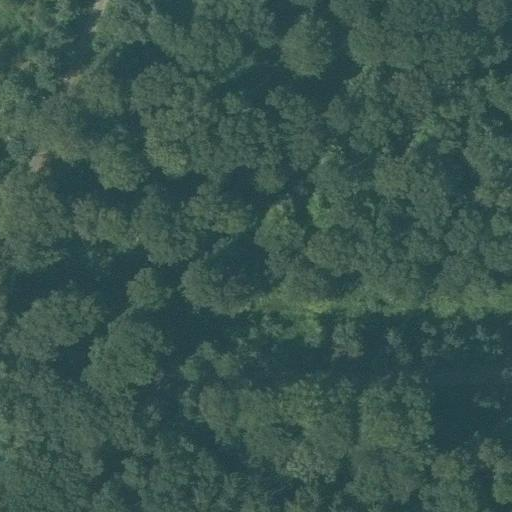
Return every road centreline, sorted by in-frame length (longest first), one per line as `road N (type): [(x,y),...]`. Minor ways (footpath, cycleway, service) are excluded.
road 1 (residential): [(164,382),(511,376)]
road 2 (residential): [(0,280),(106,0)]
road 3 (residential): [(164,382),(45,511)]
road 4 (residential): [(164,382),(0,332)]
